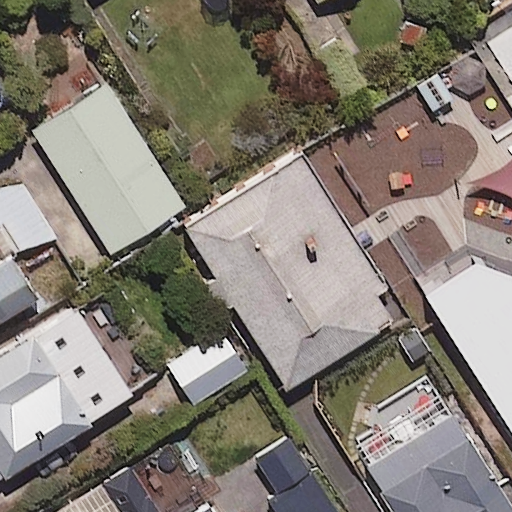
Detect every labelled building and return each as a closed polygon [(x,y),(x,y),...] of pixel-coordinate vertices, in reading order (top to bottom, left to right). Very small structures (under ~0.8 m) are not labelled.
[(163,5),(159,0),(115,0),(129,25),(163,5)] [(511,20),(468,49),(461,37),(311,134),(385,248),(511,166),(511,20)] [(178,193),(101,72),(28,118),(105,239),(178,193)] [(396,300),(296,143),(180,216),(281,374),(396,300)] [(0,181),(0,224),(11,242),(52,229),(21,181),(0,181)] [(0,243),(0,305),(31,285),(3,241),(0,243)] [(482,397),(493,390),(511,418),(511,260),(469,242),(416,277),(405,285),(482,397)] [(83,314),(70,294),(0,337),(0,460),(150,366),(107,298),(83,314)] [(243,360),(217,320),(165,355),(190,394),(243,360)] [(511,503),(434,380),(349,434),(398,511),(505,511),(511,508),(511,503)] [(304,463),(285,429),(253,446),(272,480),(304,463)] [(215,511),(204,495),(177,511),(164,511),(126,453),(35,511),(215,511)] [(329,511),(336,508),(308,466),(268,494),(280,511),(329,511)]
